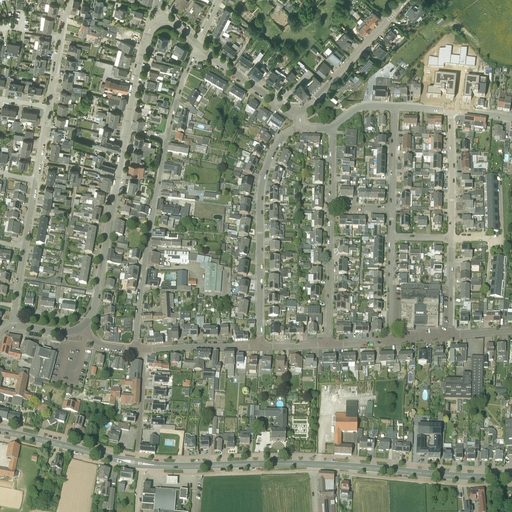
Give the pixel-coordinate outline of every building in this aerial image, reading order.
[(77,9),(79,1),(74,0),(73,0),(71,8),(70,13),(76,15),(79,15),(79,16),(80,9),(77,9)] [(94,19),(95,16),(95,15),(100,16),(102,9),(106,10),(107,6),(102,5),(103,2),(96,0),(95,8),(94,11),(93,11),(93,10),(88,9),(87,12),(86,12),(84,17),(94,19)] [(175,6),(182,11),(183,9),(184,9),(184,8),(189,2),(186,0),(174,0),(174,1),(178,3),(175,6)] [(191,6),(192,6),(187,15),(194,20),(194,21),(199,14),(197,13),(198,11),(200,12),(203,7),(202,8),(194,2),(191,6)] [(56,15),(58,6),(49,4),(48,14),(56,15)] [(412,8),(406,15),(414,22),(420,16),(421,16),(427,9),(421,4),(418,8),(419,9),(416,12),(412,8)] [(82,16),(84,17),(86,12),(87,12),(88,9),(88,6),(82,5),(81,11),(80,14),(82,15),(82,16)] [(124,20),(126,10),(119,8),(119,10),(116,9),(114,15),(115,15),(115,18),(124,20)] [(378,22),(377,21),(380,19),(372,11),(372,12),(371,11),(370,12),(366,9),(364,11),(367,15),(368,16),(376,23),(378,22)] [(131,25),(132,26),(137,27),(138,21),(139,18),(141,19),(143,13),(131,10),(130,14),(134,15),(132,21),(131,25)] [(56,15),(48,14),(47,17),(45,17),(44,24),(52,25),(53,22),(55,22),(56,15)] [(224,24),(228,17),(222,14),(219,19),(218,21),(224,24)] [(367,15),(363,19),(372,27),(375,24),(376,23),(368,16),(367,15)] [(439,25),(445,19),(440,16),(435,21),(439,25)] [(84,18),(82,23),(89,25),(89,24),(94,26),(95,24),(94,24),(95,19),(94,19),(84,17),(84,18)] [(372,27),(363,19),(363,20),(360,17),(357,21),(359,23),(359,24),(368,32),(370,31),(369,30),(372,27)] [(224,24),(218,21),(217,23),(215,27),(221,30),(224,24)] [(114,39),(115,39),(117,33),(108,30),(94,26),(89,24),(89,25),(82,23),(80,28),(87,30),(103,35),(114,39)] [(119,25),(110,23),(109,27),(108,30),(117,33),(119,25)] [(51,32),(52,25),(44,24),(43,30),(38,29),(37,32),(44,33),(44,30),(51,32)] [(358,30),(364,36),(367,33),(368,32),(359,24),(356,28),(358,30)] [(394,26),(383,38),(389,43),(397,35),(395,33),(398,30),(394,26)] [(221,30),(215,27),(212,33),(218,36),(221,30)] [(100,45),(103,35),(87,30),(80,28),(78,34),(85,36),(86,33),(90,34),(90,35),(95,37),(93,43),(100,45)] [(350,42),(352,39),(345,32),(337,41),(347,50),(350,45),(349,45),(351,43),(350,42)] [(31,34),(31,37),(35,38),(34,40),(39,41),(38,45),(49,47),(49,46),(48,46),(49,40),(44,39),(39,38),(39,35),(31,34)] [(158,36),(156,46),(159,47),(159,50),(165,51),(169,39),(158,36)] [(132,52),(134,45),(120,41),(118,47),(124,49),(132,52)] [(2,52),(1,56),(5,57),(7,57),(7,53),(11,54),(13,44),(12,44),(12,43),(12,44),(7,43),(6,48),(5,48),(5,52),(2,52)] [(221,49),(227,53),(231,47),(225,43),(221,49)] [(234,43),(232,45),(231,47),(227,53),(232,57),(239,47),(234,43)] [(13,44),(11,54),(18,55),(19,50),(20,45),(13,44)] [(77,44),(76,46),(73,46),(73,45),(72,45),(69,45),(68,52),(72,52),(71,53),(75,54),(74,57),(75,57),(74,57),(79,58),(80,56),(81,48),(89,49),(89,46),(77,44)] [(33,48),(32,53),(41,55),(41,52),(47,53),(48,47),(49,47),(38,45),(37,49),(33,48)] [(185,59),(186,56),(185,55),(188,50),(176,45),(174,49),(173,53),(185,59)] [(387,53),(384,50),(385,49),(380,45),(379,46),(379,45),(373,52),(381,60),(387,53)] [(458,66),(459,57),(451,56),(452,47),(445,47),(445,49),(443,65),(444,65),(450,66),(450,65),(458,66)] [(459,57),(458,66),(458,67),(465,67),(475,68),(476,59),(466,58),(467,49),(460,48),(459,57)] [(332,51),(327,57),(335,64),(340,58),(339,57),(342,54),(336,49),(333,52),(332,51)] [(443,65),(445,49),(439,49),(438,58),(428,57),(428,66),(437,67),(444,68),(444,65),(443,65)] [(122,51),(120,58),(130,61),(131,56),(126,54),(126,52),(122,51)] [(248,56),(245,54),(243,52),(237,60),(243,64),(247,58),(248,56)] [(41,55),(32,53),(31,59),(36,60),(35,63),(45,65),(46,59),(40,58),(41,55)] [(80,64),(81,63),(81,58),(79,58),(74,57),(74,60),(67,59),(65,66),(76,68),(76,65),(79,65),(80,64)] [(123,64),(128,66),(130,61),(120,58),(118,65),(122,66),(123,64)] [(181,65),(153,58),(152,61),(151,67),(159,69),(158,71),(171,75),(178,76),(181,65)] [(247,58),(243,64),(248,68),(252,62),(247,58)] [(374,64),(368,58),(368,59),(359,69),(358,68),(364,75),(367,72),(368,73),(371,71),(369,69),(374,64)] [(113,64),(107,62),(101,61),(99,66),(112,69),(112,67),(115,68),(114,72),(115,72),(114,76),(121,78),(121,76),(126,77),(127,71),(117,68),(118,65),(113,64)] [(324,77),(331,69),(323,62),(316,70),(324,77)] [(38,71),(44,72),(45,65),(35,63),(34,67),(30,67),(29,72),(33,73),(33,70),(38,71)] [(249,73),(257,80),(266,69),(262,66),(260,68),(259,67),(258,68),(255,66),(249,73)] [(399,68),(393,76),(398,80),(404,72),(399,68)] [(272,84),(278,75),(278,74),(279,74),(281,72),(276,69),(274,71),(272,70),(266,80),(272,84)] [(290,81),(294,77),(296,75),(292,71),(285,77),(290,81)] [(63,79),(72,80),(73,73),(69,72),(69,73),(64,72),(63,79)] [(278,88),(284,79),(286,76),(281,72),(279,74),(278,74),(278,75),(272,84),(278,88)] [(7,82),(7,81),(8,77),(8,76),(7,76),(5,75),(5,79),(0,78),(0,86),(3,87),(4,82),(7,82)] [(210,84),(214,78),(208,75),(204,81),(210,84)] [(339,89),(342,92),(345,88),(346,89),(349,87),(354,91),(364,82),(359,78),(356,75),(353,78),(351,76),(349,78),(349,79),(343,86),(342,85),(339,89)] [(307,98),(321,83),(313,76),(312,77),(308,82),(307,82),(302,87),(300,85),(293,93),(301,101),(303,101),(306,98),(307,98)] [(14,94),(15,95),(17,83),(13,83),(13,78),(8,77),(7,81),(10,81),(9,87),(8,92),(15,93),(14,94)] [(446,96),(445,100),(450,100),(450,98),(454,99),(456,81),(452,81),(452,79),(438,77),(438,79),(434,79),(433,90),(427,90),(426,96),(430,96),(430,98),(440,99),(441,95),(446,96)] [(214,86),(216,88),(220,82),(214,78),(210,84),(211,84),(210,86),(213,88),(214,86)] [(63,79),(62,85),(67,86),(66,86),(71,87),(72,80),(63,79)] [(15,93),(21,94),(22,90),(25,91),(27,81),(21,80),(21,84),(17,83),(15,95),(15,93)] [(104,90),(104,88),(112,90),(111,92),(115,93),(115,90),(118,91),(119,84),(110,82),(110,81),(106,80),(105,84),(101,83),(100,90),(104,90)] [(391,80),(383,80),(376,80),(375,89),(375,93),(374,99),(385,99),(386,92),(386,89),(390,90),(390,84),(391,80)] [(482,84),(483,82),(468,80),(468,82),(465,82),(463,99),(466,100),(466,102),(470,102),(471,97),(484,98),(486,84),(482,84)] [(28,91),(27,95),(33,96),(33,98),(35,86),(31,86),(32,82),(27,81),(25,91),(28,91)] [(147,84),(146,87),(158,90),(158,87),(158,83),(147,81),(147,82),(147,81),(146,84),(147,84)] [(217,88),(220,90),(223,92),(226,86),(220,82),(216,88),(217,88)] [(400,88),(400,96),(407,96),(407,90),(410,90),(411,83),(407,82),(407,88),(400,88)] [(45,87),(45,84),(40,83),(39,87),(35,86),(33,98),(34,98),(34,97),(40,98),(41,92),(42,87),(45,87)] [(411,83),(410,90),(413,90),(413,97),(420,97),(420,87),(416,87),(417,83),(411,83)] [(118,91),(127,93),(128,86),(119,84),(118,91)] [(390,85),(390,93),(390,92),(393,92),(393,97),(400,97),(400,96),(400,88),(396,87),(396,85),(390,85)] [(206,91),(200,88),(198,93),(204,96),(206,91)] [(237,90),(233,88),(229,94),(235,98),(239,92),(237,91),(237,90)] [(145,91),(143,99),(156,102),(157,94),(145,91)] [(67,103),(71,103),(72,98),(69,97),(70,94),(61,92),(60,99),(63,100),(63,102),(67,103)] [(195,102),(197,99),(199,96),(193,92),(191,96),(190,98),(195,102)] [(239,92),(235,98),(241,102),(245,96),(241,93),(239,92)] [(497,110),(503,111),(505,97),(505,95),(505,94),(500,93),(497,110)] [(505,97),(503,111),(509,112),(511,102),(511,96),(505,95),(505,97)] [(120,101),(112,99),(109,99),(108,104),(125,107),(126,99),(121,98),(120,101)] [(200,117),(201,116),(202,114),(198,111),(198,112),(195,110),(195,109),(192,107),(194,105),(197,107),(199,104),(195,102),(190,98),(188,101),(186,104),(189,106),(187,109),(196,115),(200,117)] [(159,105),(167,107),(168,100),(164,99),(163,102),(157,101),(156,105),(159,105)] [(257,104),(252,101),(249,106),(247,105),(245,112),(250,113),(252,110),(255,112),(258,107),(256,105),(257,104)] [(59,104),(58,112),(61,112),(66,113),(67,109),(70,110),(70,106),(73,107),(73,104),(71,103),(67,103),(67,106),(59,104)] [(1,116),(1,118),(1,119),(7,120),(8,117),(9,109),(8,109),(8,108),(6,108),(2,108),(1,116)] [(142,129),(146,115),(147,116),(148,113),(149,113),(149,109),(142,108),(141,111),(135,109),(131,124),(133,126),(142,129)] [(15,118),(16,110),(9,109),(8,117),(15,118)] [(187,109),(185,113),(181,112),(180,119),(187,120),(191,121),(192,115),(196,116),(196,115),(187,109)] [(265,125),(272,115),(269,113),(268,114),(262,110),(257,117),(264,121),(262,123),(265,125)] [(20,118),(28,120),(29,112),(22,111),(20,118)] [(110,118),(118,120),(119,113),(111,112),(108,111),(107,116),(105,116),(105,113),(98,111),(97,117),(100,118),(100,116),(110,118)] [(29,112),(28,120),(32,120),(31,124),(38,126),(39,120),(36,119),(37,113),(29,112)] [(159,123),(160,119),(161,116),(153,114),(151,121),(159,123)] [(284,122),(274,116),(270,123),(279,129),(284,122)] [(56,124),(64,125),(65,125),(65,129),(75,130),(75,127),(68,126),(69,119),(57,117),(56,124)] [(473,132),(474,129),(475,119),(465,117),(463,131),(473,132)] [(474,129),(479,129),(479,128),(486,129),(486,124),(485,124),(485,120),(475,119),(474,129)] [(373,120),(367,120),(367,126),(365,126),(365,129),(373,129),(373,120)] [(184,133),(185,126),(178,125),(177,129),(176,131),(178,132),(184,133)] [(502,128),(494,127),(493,132),(495,132),(494,137),(500,137),(499,140),(504,141),(505,133),(502,132),(502,128)] [(111,136),(112,129),(104,128),(102,134),(107,135),(111,136)] [(266,145),(270,139),(267,136),(269,134),(268,133),(262,129),(258,135),(262,137),(260,140),(266,145)] [(54,131),(53,138),(60,140),(62,132),(54,131)] [(346,147),(356,147),(357,131),(346,131),(346,137),(348,137),(347,141),(347,146),(346,146),(346,147)] [(99,136),(102,137),(99,146),(107,148),(118,151),(119,144),(106,141),(107,135),(100,133),(99,136)] [(182,143),(185,143),(185,142),(186,140),(186,137),(183,137),(183,136),(176,135),(175,141),(182,143)] [(144,137),(143,137),(135,136),(133,144),(142,146),(141,149),(147,151),(150,152),(154,153),(155,148),(146,146),(147,142),(143,141),(144,137)] [(304,146),(306,146),(306,144),(307,137),(300,136),(300,144),(298,150),(302,152),(303,149),(304,146)] [(372,148),(380,148),(380,145),(385,145),(385,138),(378,138),(377,137),(376,138),(376,141),(374,143),(374,144),(368,144),(368,147),(372,148)] [(22,147),(31,148),(32,141),(23,139),(22,147)] [(472,139),(465,139),(466,144),(460,144),(460,152),(468,151),(468,144),(472,144),(472,139)] [(192,144),(185,142),(185,143),(184,148),(189,149),(189,151),(193,152),(201,153),(202,147),(195,146),(196,144),(192,144)] [(253,154),(252,156),(259,159),(258,158),(259,157),(260,157),(263,150),(260,149),(261,146),(254,142),(253,146),(256,147),(253,154)] [(169,145),(167,152),(178,154),(180,147),(169,145)] [(0,163),(6,164),(8,156),(8,154),(11,155),(11,152),(12,146),(8,146),(7,151),(1,150),(0,157),(0,163)] [(18,156),(18,153),(21,153),(21,154),(30,155),(31,148),(22,147),(19,146),(18,152),(17,151),(17,153),(11,152),(11,155),(17,156),(18,156)] [(178,154),(188,156),(189,151),(189,149),(184,148),(180,147),(178,154)] [(372,151),(377,151),(377,157),(384,157),(385,155),(385,151),(382,151),(380,151),(380,148),(372,148),(372,151)] [(344,149),(344,157),(352,157),(352,149),(344,149)] [(70,157),(65,156),(63,156),(63,153),(58,152),(51,151),(50,157),(57,158),(59,158),(59,161),(69,163),(70,157)] [(134,151),(133,154),(132,158),(140,160),(142,153),(134,151)] [(255,168),(258,162),(249,158),(250,155),(243,152),(242,155),(247,157),(244,163),(248,165),(255,168)] [(284,152),(281,158),(288,161),(291,155),(284,152)] [(480,156),(480,153),(470,153),(470,156),(461,157),(461,164),(469,163),(472,163),(472,157),(480,156)] [(27,168),(29,161),(17,159),(17,156),(11,155),(10,159),(18,161),(17,162),(19,162),(18,166),(27,168)] [(100,170),(101,170),(102,164),(104,157),(98,155),(93,168),(100,170)] [(285,167),(288,168),(286,171),(293,174),(294,171),(289,169),(292,163),(288,161),(281,158),(278,164),(285,167)] [(129,170),(136,171),(138,172),(137,176),(146,177),(147,174),(143,173),(144,166),(143,166),(144,162),(131,160),(129,170)] [(354,164),(354,160),(350,160),(349,161),(349,162),(342,161),(342,168),(351,168),(354,169),(354,168),(354,164)] [(315,171),(323,171),(323,164),(322,164),(322,161),(314,161),(310,161),(310,165),(314,165),(314,164),(315,164),(315,171)] [(174,165),(165,164),(164,171),(175,173),(174,176),(179,177),(180,167),(182,167),(183,164),(175,162),(174,165)] [(113,174),(115,168),(103,165),(103,164),(102,164),(101,170),(113,173),(113,174)] [(241,167),(240,170),(242,170),(242,171),(245,172),(252,175),(255,168),(248,165),(246,169),(241,167)] [(275,169),(275,170),(273,176),(281,178),(283,172),(275,169)] [(66,179),(67,173),(64,172),(63,176),(55,175),(55,171),(48,170),(47,176),(63,179),(66,179)] [(71,184),(80,185),(82,177),(77,176),(78,172),(70,170),(68,178),(72,179),(71,184)] [(375,176),(371,176),(371,178),(375,179),(381,179),(381,177),(381,176),(384,176),(384,172),(384,170),(376,170),(376,176),(375,176)] [(410,173),(410,176),(403,176),(403,182),(411,182),(411,177),(416,177),(416,176),(422,176),(422,173),(416,173),(410,173)] [(486,176),(486,184),(496,183),(496,181),(496,176),(496,175),(486,176)] [(101,187),(110,188),(112,178),(103,177),(100,176),(98,186),(101,187)] [(281,178),(273,176),(271,182),(279,184),(281,178)] [(129,181),(127,193),(134,194),(136,182),(140,182),(141,178),(131,177),(130,180),(129,181),(130,181),(129,181)] [(241,187),(250,188),(252,181),(242,180),(241,187)] [(21,183),(14,182),(14,186),(16,186),(15,192),(19,192),(25,194),(26,188),(20,187),(21,183)] [(411,182),(403,182),(403,189),(410,189),(410,192),(415,192),(421,192),(421,189),(415,189),(415,188),(411,188),(411,182)] [(496,183),(486,184),(487,192),(497,191),(497,189),(496,189),(496,184),(496,183)] [(239,193),(249,195),(250,188),(241,187),(239,186),(238,192),(232,190),(231,195),(234,196),(238,197),(239,193)] [(52,196),(56,196),(60,197),(64,198),(65,195),(57,194),(58,187),(53,187),(53,189),(46,188),(45,194),(52,196)] [(19,196),(19,192),(15,192),(13,191),(12,195),(14,196),(13,201),(18,201),(18,202),(24,203),(25,197),(19,196)] [(94,191),(93,197),(103,199),(105,192),(94,191)] [(487,192),(487,200),(497,199),(497,197),(497,194),(496,192),(497,192),(497,191),(487,192)] [(462,197),(462,203),(472,203),(475,203),(475,200),(474,200),(474,196),(479,196),(480,196),(480,198),(483,198),(483,196),(483,193),(473,193),(473,197),(469,197),(462,197)] [(93,197),(91,196),(87,196),(81,195),(81,198),(86,199),(86,198),(92,199),(92,203),(102,205),(103,199),(93,197)] [(287,202),(280,202),(280,196),(268,196),(269,196),(269,202),(280,203),(280,206),(287,206),(287,202)] [(487,200),(487,208),(497,208),(497,205),(497,200),(497,199),(487,200)] [(16,211),(19,211),(20,206),(17,205),(18,202),(18,201),(13,201),(11,200),(11,204),(9,204),(8,209),(10,210),(16,211)] [(137,213),(138,213),(140,214),(146,216),(147,216),(148,209),(134,206),(134,208),(130,207),(131,204),(123,202),(122,208),(138,211),(137,213)] [(158,202),(156,213),(163,214),(171,215),(171,216),(188,218),(189,210),(179,209),(170,207),(170,208),(167,208),(168,203),(158,202)] [(122,208),(120,214),(137,217),(138,213),(137,213),(138,211),(122,208)] [(487,208),(487,216),(497,216),(497,213),(497,208),(487,208)] [(7,218),(14,220),(17,220),(18,215),(15,214),(16,211),(10,210),(9,213),(8,213),(7,218)] [(401,227),(408,227),(408,215),(409,215),(409,214),(412,214),(412,211),(401,211),(401,214),(400,214),(400,218),(401,218),(401,227)] [(441,215),(441,212),(433,211),(433,215),(434,215),(434,227),(441,227),(441,219),(442,219),(442,215),(441,215)] [(312,212),(304,212),(304,215),(311,215),(311,221),(314,221),(321,221),(322,215),(312,215),(312,212)] [(99,223),(100,217),(93,216),(84,214),(78,213),(77,217),(83,218),(92,219),(92,222),(99,223)] [(283,221),(281,214),(268,214),(269,214),(269,221),(278,221),(278,224),(282,224),(286,224),(287,221),(283,221)] [(249,229),(250,222),(240,220),(240,217),(238,216),(234,216),(230,215),(229,219),(241,221),(240,227),(249,229)] [(424,219),(418,219),(418,218),(414,218),(414,223),(418,223),(418,227),(426,227),(426,221),(430,221),(430,215),(424,215),(424,219)] [(160,223),(159,227),(166,228),(170,228),(171,221),(172,222),(172,220),(180,221),(181,217),(171,216),(170,220),(161,218),(160,223)] [(487,216),(488,224),(498,224),(498,221),(497,221),(497,218),(497,216),(487,216)] [(1,220),(8,221),(7,222),(9,223),(8,228),(19,230),(20,224),(14,223),(14,220),(7,218),(1,218),(1,220)] [(359,218),(358,227),(358,231),(358,235),(361,235),(361,231),(362,231),(362,227),(364,227),(364,232),(368,233),(368,224),(365,224),(365,222),(365,218),(359,218)] [(116,222),(114,229),(123,231),(124,227),(124,225),(127,226),(127,225),(124,224),(116,222)] [(278,226),(270,226),(270,232),(269,232),(283,233),(283,232),(284,232),(284,226),(282,226),(282,224),(278,224),(278,226)] [(498,224),(488,224),(488,232),(498,232),(498,229),(497,224),(498,224)] [(81,228),(79,228),(74,227),(73,231),(80,233),(84,233),(88,234),(95,235),(96,229),(89,228),(88,231),(81,230),(81,228)] [(248,236),(249,229),(240,227),(239,233),(228,231),(227,233),(228,233),(228,235),(237,237),(238,234),(248,236)] [(18,235),(19,230),(8,228),(7,233),(5,233),(5,237),(11,238),(12,234),(18,235)] [(122,237),(123,231),(114,229),(113,236),(119,237),(122,237)] [(312,239),(321,240),(321,233),(311,233),(311,230),(304,230),(304,233),(309,233),(309,234),(310,236),(310,240),(312,240),(312,239)] [(45,239),(49,240),(53,240),(53,238),(45,236),(46,233),(38,231),(37,238),(45,239)] [(165,233),(153,232),(152,238),(153,239),(152,240),(164,241),(174,242),(177,242),(177,241),(182,241),(182,237),(168,236),(168,233),(165,233)] [(283,233),(269,232),(269,233),(270,233),(270,239),(281,239),(281,242),(291,242),(292,239),(283,239),(283,233)] [(118,242),(117,248),(124,249),(127,250),(128,244),(128,243),(123,242),(124,237),(122,237),(119,237),(118,242)] [(164,241),(152,240),(151,248),(157,248),(157,247),(164,247),(164,241)] [(241,248),(248,249),(249,242),(242,241),(238,240),(238,243),(237,247),(241,248)] [(354,246),(348,246),(348,242),(352,242),(352,240),(344,240),(344,242),(343,242),(339,242),(339,249),(348,249),(356,249),(356,247),(354,246)] [(192,248),(195,250),(197,247),(196,247),(196,244),(196,242),(182,241),(177,241),(177,242),(174,242),(174,248),(184,248),(184,249),(184,248),(190,249),(191,250),(192,248)] [(410,253),(410,247),(399,247),(399,252),(402,253),(402,257),(410,257),(420,257),(421,254),(410,253)] [(246,256),(248,249),(241,248),(240,251),(236,251),(235,254),(231,253),(230,256),(233,257),(237,258),(239,258),(239,255),(246,256)] [(428,254),(428,257),(434,257),(439,257),(439,253),(442,253),(442,248),(434,248),(434,251),(431,251),(431,254),(428,254)] [(339,249),(339,255),(343,255),(343,256),(345,256),(345,258),(352,259),(352,256),(348,255),(348,251),(352,252),(356,252),(356,249),(348,249),(339,249)] [(107,264),(121,266),(121,263),(122,257),(115,256),(113,256),(114,252),(109,251),(107,264)] [(127,264),(128,264),(135,265),(136,261),(139,261),(141,252),(133,251),(131,259),(128,259),(127,264)] [(2,261),(10,262),(11,253),(4,252),(2,261)] [(188,253),(170,252),(170,263),(188,264),(188,262),(188,253)] [(279,264),(281,264),(282,260),(285,260),(285,258),(292,258),(292,254),(281,254),(280,257),(270,257),(270,264),(279,264)] [(163,267),(164,263),(164,259),(164,256),(158,255),(149,255),(148,265),(159,267),(159,266),(163,267)] [(188,262),(196,262),(206,264),(216,266),(219,266),(219,261),(211,260),(211,258),(198,256),(188,255),(188,262)] [(401,266),(410,266),(410,260),(410,257),(402,257),(399,256),(399,262),(401,262),(401,266)] [(503,265),(504,257),(494,256),(493,259),(494,259),(493,264),(503,265)] [(431,267),(434,267),(439,267),(439,263),(442,263),(442,257),(439,257),(434,257),(434,261),(431,261),(431,267)] [(372,269),(378,269),(378,266),(381,266),(382,262),(381,262),(381,260),(374,260),(370,260),(370,266),(367,266),(367,269),(372,269)] [(216,271),(216,266),(206,264),(204,292),(215,292),(215,289),(215,286),(215,283),(215,280),(216,277),(216,274),(216,271)] [(502,273),(503,265),(493,264),(492,267),(493,267),(492,272),(502,273)] [(410,276),(410,266),(401,266),(399,266),(399,271),(401,272),(401,276),(409,276),(410,276)] [(431,276),(433,276),(439,276),(439,272),(442,272),(442,267),(439,267),(434,267),(433,270),(431,270),(431,276)] [(137,283),(137,277),(139,269),(138,269),(133,268),(133,269),(130,268),(128,268),(128,272),(129,272),(129,275),(125,275),(124,281),(128,281),(137,283)] [(153,271),(147,270),(145,287),(158,287),(159,281),(151,280),(152,276),(153,271)] [(177,287),(186,287),(187,272),(177,272),(177,287)] [(501,281),(502,273),(492,272),(492,275),(491,280),(501,281)] [(0,278),(0,279),(0,281),(9,283),(8,283),(10,276),(8,276),(0,274),(0,278)] [(269,277),(269,284),(278,284),(281,284),(282,278),(288,278),(288,274),(280,274),(280,277),(269,277)] [(314,285),(314,282),(320,283),(320,276),(313,276),(308,276),(308,282),(303,282),(303,285),(306,285),(314,285)] [(409,276),(401,276),(399,276),(399,281),(401,281),(401,285),(399,285),(398,285),(400,285),(414,286),(414,285),(414,284),(410,283),(410,279),(409,279),(409,276)] [(431,280),(431,286),(439,286),(439,282),(441,282),(441,276),(439,276),(433,276),(433,280),(431,280)] [(501,281),(491,280),(491,283),(491,288),(490,288),(501,289),(501,281)] [(114,282),(107,281),(106,288),(112,289),(111,291),(117,293),(117,290),(118,286),(114,285),(114,282)] [(126,289),(126,291),(126,294),(130,295),(131,292),(135,292),(137,283),(128,281),(127,282),(127,284),(126,289)] [(471,286),(469,286),(461,285),(461,293),(469,293),(469,291),(472,291),(472,286),(481,286),(481,283),(471,283),(471,286)] [(41,307),(47,308),(48,301),(48,298),(49,297),(49,295),(42,294),(44,285),(39,284),(39,287),(37,296),(40,297),(42,297),(41,307)] [(278,284),(269,284),(269,291),(279,291),(279,294),(287,294),(287,292),(287,290),(283,290),(282,290),(282,284),(281,284),(278,284)] [(310,300),(315,300),(315,297),(319,297),(319,289),(314,289),(314,285),(306,285),(306,289),(311,289),(311,297),(310,297),(310,300)] [(400,317),(400,330),(408,330),(411,330),(414,330),(414,327),(426,327),(438,328),(438,318),(438,314),(438,309),(438,305),(439,295),(440,295),(441,295),(441,292),(441,291),(440,291),(440,286),(441,286),(439,286),(431,286),(420,286),(414,285),(414,286),(400,285),(401,285),(401,290),(401,291),(401,305),(400,317)] [(59,299),(63,300),(63,299),(64,293),(68,294),(69,291),(71,292),(71,289),(61,287),(59,299)] [(500,297),(501,289),(490,288),(490,291),(490,296),(500,297)] [(278,304),(278,300),(284,300),(284,298),(287,298),(289,298),(289,293),(287,293),(287,292),(287,294),(279,294),(277,294),(277,297),(269,297),(269,304),(278,304)] [(470,300),(469,300),(469,293),(461,293),(460,300),(465,301),(464,303),(470,303),(478,303),(483,303),(483,300),(470,300)] [(350,304),(350,295),(338,294),(338,297),(337,297),(337,304),(350,304)] [(25,305),(33,306),(34,299),(31,298),(31,295),(26,295),(26,298),(25,305)] [(104,295),(103,302),(110,304),(110,307),(115,307),(115,304),(113,304),(114,297),(104,295)] [(167,321),(176,320),(180,319),(180,313),(174,313),(174,315),(171,315),(170,309),(173,309),(173,295),(162,296),(162,305),(163,305),(163,315),(164,321),(167,321)] [(483,299),(483,300),(483,303),(483,316),(486,316),(486,322),(493,322),(493,312),(487,312),(487,303),(487,299),(483,299)] [(369,305),(373,305),(373,309),(365,309),(365,314),(368,314),(371,314),(373,314),(373,311),(381,312),(381,305),(377,304),(377,302),(369,302),(369,305)] [(467,312),(464,312),(464,315),(460,315),(460,324),(468,324),(468,315),(470,315),(470,303),(464,303),(463,303),(464,303),(464,307),(467,307),(467,312)] [(483,303),(478,303),(478,315),(473,315),(473,322),(481,322),(481,316),(483,316),(483,303)] [(309,326),(310,335),(316,335),(316,326),(321,326),(321,315),(320,315),(320,308),(308,307),(307,315),(314,315),(314,318),(311,318),(312,326),(309,326)] [(108,318),(114,319),(114,309),(105,309),(104,315),(108,315),(108,318)] [(190,313),(180,312),(180,319),(180,320),(184,321),(184,319),(190,319),(190,313)] [(107,328),(113,328),(114,325),(110,325),(111,319),(114,319),(108,318),(101,318),(101,325),(107,325),(107,328)] [(190,328),(190,337),(197,337),(197,327),(200,327),(200,318),(197,318),(197,328),(190,328)] [(200,318),(200,327),(203,327),(203,337),(210,337),(210,327),(210,324),(204,325),(204,318),(200,318)] [(353,324),(353,318),(349,318),(349,322),(343,322),(343,333),(350,334),(350,325),(350,324),(353,324)] [(296,325),(296,335),(303,334),(303,328),(303,325),(307,324),(307,319),(295,319),(296,325)] [(171,341),(178,341),(178,325),(174,325),(174,328),(172,328),(171,324),(176,323),(176,320),(167,321),(167,325),(167,330),(171,330),(171,341)] [(184,328),(184,321),(180,320),(180,330),(183,330),(183,337),(190,337),(190,328),(184,328)] [(278,323),(272,323),(272,327),(270,327),(271,335),(270,335),(279,335),(278,323)] [(228,336),(232,336),(232,331),(234,331),(234,324),(227,325),(227,326),(220,327),(221,336),(228,335),(228,336)] [(116,338),(117,333),(117,328),(113,328),(107,328),(104,328),(104,334),(107,334),(107,338),(116,338)] [(147,342),(147,345),(155,345),(154,340),(154,338),(153,333),(153,332),(149,332),(150,338),(147,338),(145,338),(145,342),(147,342)] [(155,345),(163,344),(161,333),(157,334),(157,333),(153,333),(154,338),(154,340),(155,345)] [(235,333),(235,341),(248,341),(247,333),(243,333),(235,333)] [(2,347),(10,349),(11,347),(12,347),(14,337),(7,336),(6,339),(4,338),(2,347)] [(18,349),(19,346),(21,339),(14,337),(12,347),(18,349)] [(21,354),(21,356),(33,360),(36,348),(40,349),(41,347),(24,343),(23,346),(21,346),(19,354),(21,354)] [(455,346),(450,346),(450,362),(454,362),(455,357),(454,357),(454,350),(459,350),(459,346),(457,346),(456,345),(455,346)] [(505,352),(505,345),(498,345),(498,357),(503,357),(503,362),(507,362),(507,358),(507,352),(505,352)] [(466,346),(461,346),(461,350),(461,358),(456,357),(456,362),(466,362),(466,346)] [(2,347),(0,355),(13,358),(20,360),(21,356),(21,354),(19,354),(15,353),(10,351),(10,349),(2,347)] [(46,351),(40,349),(36,348),(33,360),(29,372),(28,377),(43,380),(42,383),(49,385),(57,354),(46,351)] [(446,362),(445,353),(445,354),(442,354),(442,349),(435,349),(435,352),(433,352),(434,363),(437,362),(437,358),(441,358),(441,362),(446,362)] [(418,353),(418,362),(418,363),(418,365),(419,365),(420,366),(423,366),(424,366),(424,365),(430,365),(430,350),(426,350),(426,353),(418,353)] [(194,352),(194,360),(203,360),(204,352),(194,352)] [(218,352),(213,352),(212,363),(213,363),(212,371),(215,372),(216,372),(216,370),(220,370),(221,364),(217,364),(218,352)] [(234,377),(234,352),(223,352),(224,359),(225,359),(225,369),(228,369),(228,377),(234,377)] [(386,363),(387,363),(387,368),(393,367),(393,372),(397,372),(396,364),(393,364),(393,353),(386,354),(386,363)] [(411,353),(405,353),(405,362),(409,362),(410,367),(415,366),(415,359),(412,359),(412,353),(411,353)] [(367,363),(367,367),(374,366),(374,371),(377,371),(377,365),(374,365),(374,354),(373,354),(367,354),(367,363)] [(236,369),(246,369),(246,366),(246,362),(243,362),(243,356),(242,355),(236,355),(236,369)] [(339,372),(339,366),(336,366),(336,364),(336,355),(335,355),(329,356),(329,364),(333,364),(333,369),(336,369),(336,372),(339,372)] [(339,366),(339,372),(342,372),(342,368),(348,368),(348,364),(348,355),(341,355),(341,361),(339,361),(339,366)] [(151,359),(148,359),(147,359),(147,363),(147,365),(149,365),(149,368),(158,369),(169,370),(169,365),(161,364),(161,363),(155,363),(155,356),(151,356),(151,359)] [(179,357),(172,356),(172,363),(178,364),(177,367),(181,367),(181,362),(178,362),(179,357)] [(318,366),(318,373),(323,373),(323,367),(323,365),(329,364),(329,356),(323,356),(322,356),(322,359),(318,359),(319,366),(318,366)] [(465,374),(462,374),(462,381),(445,380),(445,399),(482,400),(483,357),(471,356),(471,375),(465,375),(465,374)] [(118,358),(114,358),(113,363),(112,362),(111,368),(112,368),(112,369),(123,371),(125,359),(120,359),(120,358),(118,357),(118,358)] [(302,370),(302,365),(302,358),(299,358),(299,357),(291,357),(291,368),(295,368),(295,370),(302,370)] [(305,368),(317,368),(317,360),(313,360),(313,358),(311,358),(311,357),(305,357),(305,368)] [(246,366),(246,369),(245,373),(249,373),(249,371),(256,371),(257,359),(249,358),(249,362),(249,363),(249,366),(246,366)] [(287,374),(287,370),(287,363),(284,363),(284,358),(277,358),(276,374),(287,374)] [(270,371),(271,361),(268,360),(268,359),(262,359),(261,370),(270,371)] [(194,363),(184,361),(184,367),(193,368),(193,369),(199,370),(200,363),(203,364),(203,361),(203,360),(194,360),(194,363)] [(129,381),(140,381),(142,363),(133,361),(132,366),(133,366),(133,369),(130,368),(129,381)] [(28,377),(20,375),(3,372),(0,371),(0,394),(4,396),(13,398),(23,400),(27,401),(27,400),(39,403),(40,396),(28,394),(30,386),(41,387),(42,383),(43,380),(28,377)] [(211,381),(210,385),(212,385),(212,391),(210,391),(210,401),(214,401),(214,391),(214,378),(215,372),(203,371),(203,377),(211,378),(211,381)] [(171,373),(157,372),(157,376),(155,376),(155,378),(154,378),(154,380),(155,380),(155,383),(160,383),(160,384),(164,384),(164,383),(168,383),(168,378),(171,378),(171,373)] [(120,404),(138,405),(139,392),(140,382),(140,381),(129,381),(120,381),(120,385),(126,386),(133,386),(132,396),(121,395),(120,404)] [(161,390),(156,390),(155,390),(155,392),(154,391),(154,395),(155,395),(155,397),(159,397),(159,398),(163,398),(167,398),(167,395),(171,395),(172,387),(161,387),(161,390)] [(506,387),(495,388),(495,394),(497,394),(497,397),(505,397),(505,394),(506,394),(506,387)] [(111,390),(111,395),(109,405),(114,406),(115,398),(119,398),(120,395),(120,390),(111,390)] [(0,402),(2,403),(4,396),(0,394),(0,419),(7,421),(9,412),(0,410),(0,402)] [(21,407),(23,400),(13,398),(12,405),(21,407)] [(160,405),(155,404),(154,404),(154,406),(153,406),(153,410),(154,410),(154,411),(158,412),(162,413),(162,412),(166,412),(166,409),(171,409),(171,402),(160,401),(160,405)] [(335,414),(335,432),(340,432),(357,433),(357,430),(357,401),(346,401),(346,414),(335,414)] [(73,403),(68,402),(66,407),(64,406),(63,407),(63,409),(71,412),(73,403)] [(73,403),(71,412),(77,413),(79,405),(73,403)] [(249,445),(250,437),(250,433),(254,433),(254,424),(255,417),(255,406),(248,406),(247,420),(251,420),(251,424),(250,424),(250,429),(247,429),(247,432),(240,432),(240,437),(240,445),(249,445)] [(255,417),(265,418),(265,411),(259,411),(259,407),(255,406),(255,417)] [(270,441),(285,441),(285,432),(286,432),(287,431),(288,430),(288,429),(288,428),(287,427),(286,426),(285,426),(285,411),(265,411),(265,418),(279,418),(279,430),(274,430),(274,432),(271,432),(270,441)] [(20,415),(9,412),(7,421),(18,424),(20,415)] [(55,416),(52,418),(47,420),(50,426),(58,421),(64,423),(66,414),(56,412),(55,416)] [(131,416),(131,413),(125,413),(124,418),(127,418),(126,422),(135,423),(136,417),(131,416)] [(79,433),(86,435),(88,430),(82,428),(84,420),(77,418),(75,427),(80,428),(79,433)] [(154,425),(154,429),(168,429),(168,425),(166,424),(166,419),(162,419),(162,418),(158,418),(153,418),(153,420),(152,420),(152,423),(153,423),(153,425),(154,425)] [(111,432),(109,441),(117,443),(118,443),(120,429),(128,431),(130,425),(119,423),(117,428),(111,427),(111,428),(110,431),(110,432),(111,432)] [(417,426),(417,455),(428,455),(428,452),(428,449),(424,449),(425,437),(429,437),(429,426),(417,426)] [(440,437),(441,426),(429,426),(429,437),(433,437),(440,437)] [(383,450),(389,451),(389,445),(388,445),(388,442),(389,442),(389,441),(392,441),(393,434),(393,430),(393,428),(388,428),(388,437),(385,437),(385,442),(379,441),(378,451),(383,451),(383,450)] [(366,450),(373,450),(374,437),(377,438),(378,431),(377,430),(373,430),(372,437),(372,439),(371,439),(370,441),(367,441),(366,450)] [(395,452),(402,453),(402,444),(403,444),(403,441),(399,440),(398,441),(397,440),(396,440),(396,434),(397,434),(397,430),(393,430),(393,434),(392,441),(393,441),(392,451),(395,451),(395,452)] [(227,449),(234,449),(234,445),(234,440),(231,440),(231,435),(223,434),(223,441),(227,441),(227,449)] [(402,453),(409,453),(410,443),(412,442),(413,434),(409,434),(408,434),(408,440),(406,440),(406,444),(403,444),(402,444),(402,453)] [(495,451),(495,461),(502,461),(502,453),(504,453),(504,445),(499,445),(499,440),(496,440),(496,434),(492,434),(492,435),(492,440),(492,448),(492,451),(495,451)] [(184,443),(187,443),(187,449),(189,449),(189,450),(193,450),(193,449),(195,449),(195,440),(192,440),(191,438),(191,437),(190,436),(190,435),(189,435),(188,435),(187,435),(185,435),(184,443)] [(208,443),(211,443),(212,435),(207,435),(206,436),(205,436),(204,437),(204,438),(204,439),(201,439),(201,449),(203,449),(203,450),(204,450),(205,450),(206,450),(207,449),(208,449),(208,443)] [(140,446),(139,453),(155,454),(155,447),(156,436),(150,436),(150,447),(140,446)] [(360,438),(359,449),(360,449),(366,450),(367,441),(367,438),(364,438),(360,438)] [(467,449),(467,461),(468,461),(471,461),(474,461),(474,452),(479,453),(479,441),(474,441),(474,446),(467,446),(467,449)] [(0,475),(14,478),(15,472),(17,460),(20,446),(9,444),(6,458),(12,459),(11,463),(10,463),(9,470),(0,468),(0,475)] [(352,447),(340,447),(335,446),(334,455),(351,456),(352,447)] [(427,460),(440,460),(440,446),(433,446),(432,446),(431,452),(428,452),(428,455),(427,460)] [(443,452),(443,460),(448,460),(448,459),(451,459),(451,456),(455,456),(455,451),(455,449),(453,449),(449,449),(444,448),(443,452)] [(492,459),(492,451),(492,448),(487,448),(487,452),(481,452),(481,461),(487,461),(487,459),(492,459)] [(59,476),(63,461),(62,461),(62,460),(59,459),(59,460),(55,459),(54,464),(52,464),(51,468),(53,468),(51,475),(55,476),(56,475),(59,476)] [(106,482),(107,482),(108,478),(110,470),(100,468),(100,473),(97,473),(97,478),(99,478),(98,480),(100,480),(99,484),(106,482)] [(125,470),(123,470),(122,471),(121,471),(120,479),(131,481),(133,473),(126,471),(125,471),(125,470)] [(334,481),(334,474),(319,473),(318,481),(325,481),(334,481)] [(334,511),(334,501),(334,481),(325,481),(318,481),(319,499),(318,500),(318,511),(334,511)] [(348,484),(348,483),(345,483),(343,482),(343,483),(342,483),(341,491),(340,496),(348,496),(347,501),(352,501),(352,493),(348,493),(349,488),(348,488),(348,484)] [(155,491),(150,491),(151,484),(145,484),(145,483),(143,483),(143,484),(144,484),(143,490),(143,494),(142,510),(149,511),(149,510),(154,511),(168,511),(178,511),(179,505),(180,493),(176,492),(155,491)] [(100,497),(104,497),(108,498),(110,485),(106,484),(105,487),(101,487),(100,491),(101,492),(100,497)] [(475,500),(475,497),(475,496),(478,495),(483,495),(483,489),(469,491),(470,500),(475,500)] [(180,490),(180,493),(179,505),(183,505),(183,500),(186,500),(187,491),(180,490)]
